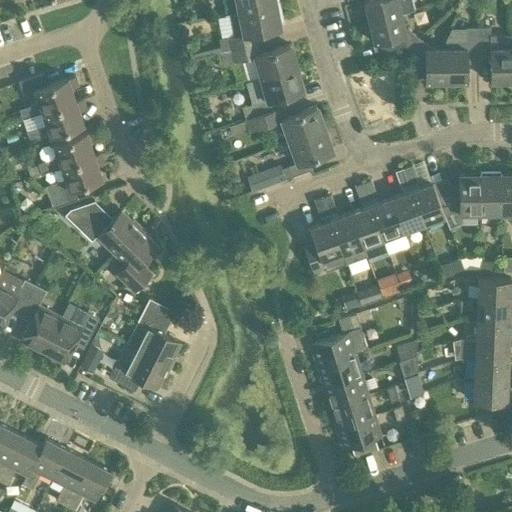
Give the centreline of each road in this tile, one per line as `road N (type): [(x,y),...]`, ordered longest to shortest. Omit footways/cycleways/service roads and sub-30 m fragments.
road 1 (residential): [(335,503),(270,508),(156,452)]
road 2 (residential): [(511,445),(335,503)]
road 3 (residential): [(281,329),(335,503)]
road 4 (residential): [(156,452),(0,372)]
road 5 (residential): [(365,156),(353,145),(307,0)]
road 6 (residential): [(133,187),(80,29)]
road 7 (residential): [(365,156),(392,156),(461,133),(511,132)]
